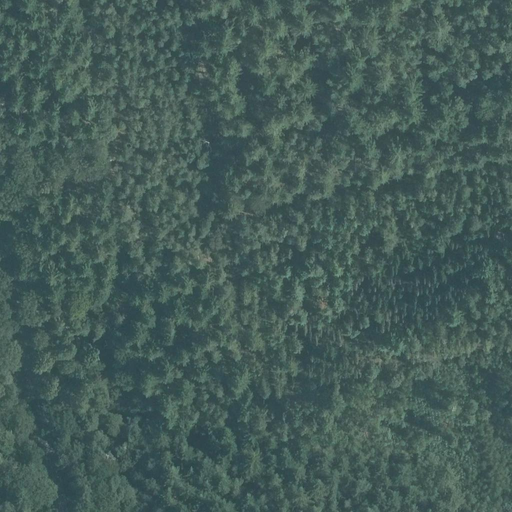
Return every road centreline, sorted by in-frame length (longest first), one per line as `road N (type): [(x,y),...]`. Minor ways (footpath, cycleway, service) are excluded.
road 1 (track): [(267,511),(192,0)]
road 2 (track): [(511,150),(223,208)]
road 3 (secondary): [(60,511),(0,224)]
